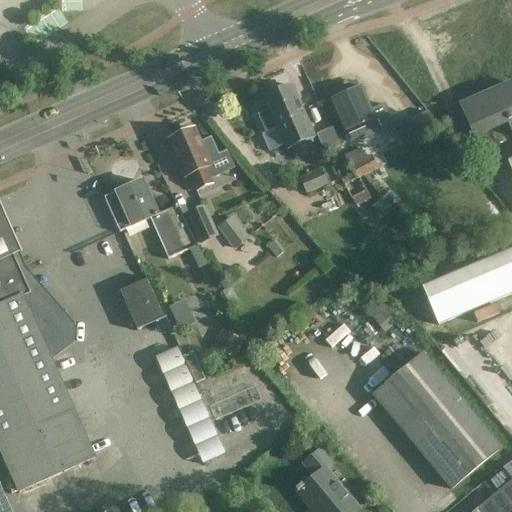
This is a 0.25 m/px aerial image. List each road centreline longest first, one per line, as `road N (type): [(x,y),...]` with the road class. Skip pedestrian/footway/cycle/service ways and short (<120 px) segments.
road 1 (tertiary): [(0,158),(361,0)]
road 2 (tertiary): [(309,0),(0,136)]
